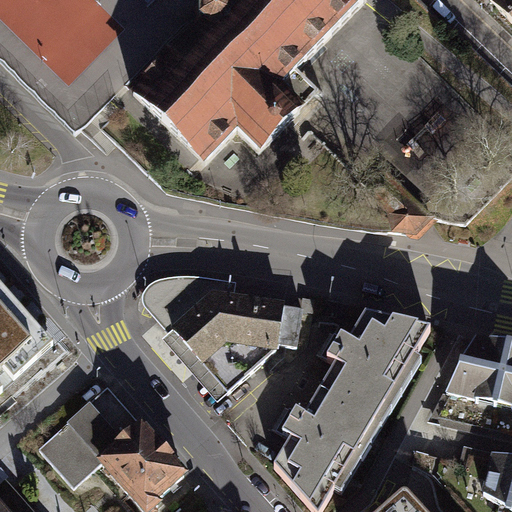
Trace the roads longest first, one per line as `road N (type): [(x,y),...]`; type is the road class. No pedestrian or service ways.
road 1 (secondary): [(511,311),(298,257),(134,242)]
road 2 (residential): [(255,511),(114,343)]
road 3 (residential): [(0,445),(114,343)]
road 4 (secondary): [(134,242),(124,213),(98,198),(68,203),(49,224)]
